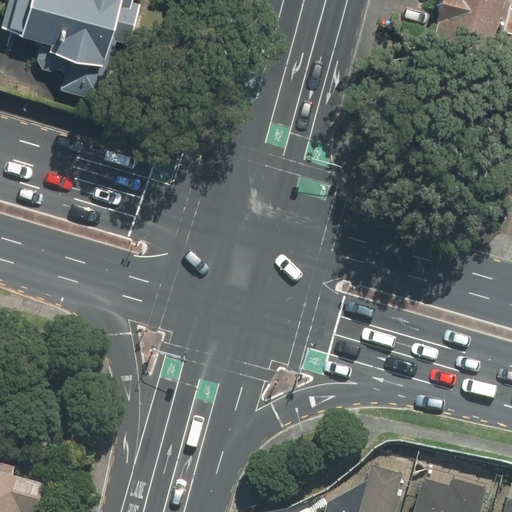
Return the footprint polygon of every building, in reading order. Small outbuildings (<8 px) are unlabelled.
[(10,0),(4,25),(55,38),(53,46),(106,59),(112,36),(132,41),(142,0),(140,0),(10,0)] [(367,482),(326,505),(323,511),(391,511),(400,475),(370,468),(367,482)] [(36,511),(44,486),(0,473),(0,511),(36,511)] [(448,488),(421,480),(412,511),(479,511),(486,490),(450,481),(448,488)] [(511,511),(511,501),(505,500),(501,511),(511,511)]
